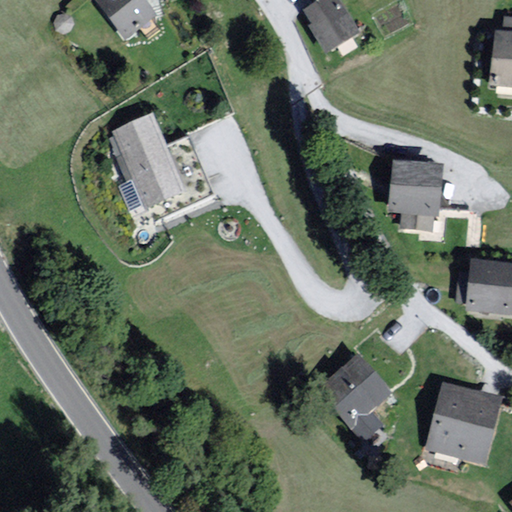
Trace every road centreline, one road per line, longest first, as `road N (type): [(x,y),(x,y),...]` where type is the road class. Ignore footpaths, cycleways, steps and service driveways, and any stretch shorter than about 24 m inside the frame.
road 1 (residential): [(265,0),(310,77),(385,277),(511,366)]
road 2 (tertiary): [(0,281),(156,511)]
